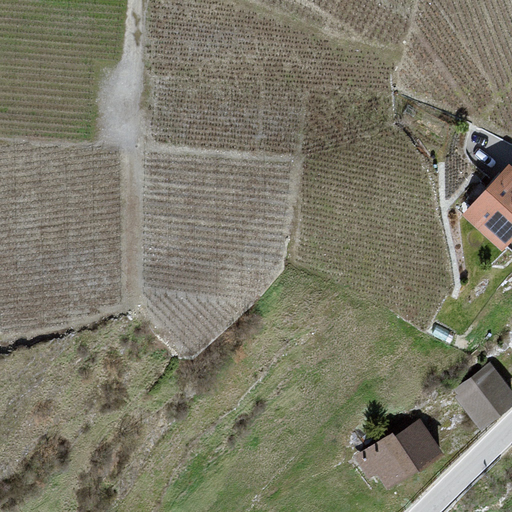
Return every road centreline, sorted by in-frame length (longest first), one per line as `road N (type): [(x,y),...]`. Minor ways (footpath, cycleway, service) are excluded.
road 1 (track): [(139,0),(132,296)]
road 2 (tertiary): [(511,427),(425,511)]
